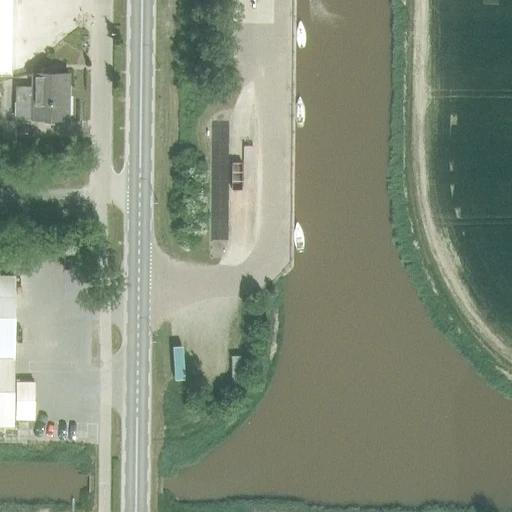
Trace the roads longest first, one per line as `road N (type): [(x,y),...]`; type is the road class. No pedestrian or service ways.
road 1 (unclassified): [(137,285),(253,276),(270,258),(271,0)]
road 2 (secondary): [(134,511),(137,285)]
road 3 (secondary): [(138,190),(141,0)]
road 4 (unclassified): [(100,0),(99,190)]
